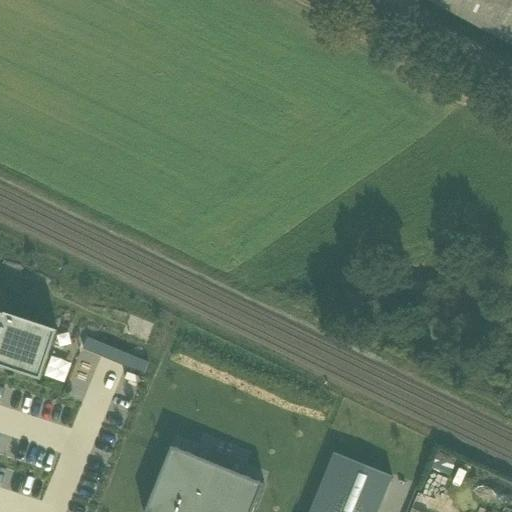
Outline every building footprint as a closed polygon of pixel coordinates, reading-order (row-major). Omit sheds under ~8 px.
[(511,0),(441,0),(511,38),(511,0)] [(0,365),(41,379),(58,330),(5,312),(4,314),(0,312),(0,365)] [(83,349),(101,356),(106,345),(88,338),(83,349)] [(101,356),(126,366),(130,355),(106,345),(101,356)] [(148,363),(130,355),(126,366),(144,374),(148,363)] [(172,446),(145,511),(253,511),(265,484),(234,472),(237,466),(235,465),(234,469),(205,457),(206,453),(204,452),(202,459),(172,446)] [(442,470),(459,477),(465,461),(439,451),(428,479),(437,483),(442,470)] [(335,452),(312,508),(322,511),(377,511),(392,475),(335,452)] [(235,465),(206,453),(205,457),(234,469),(235,465)]
